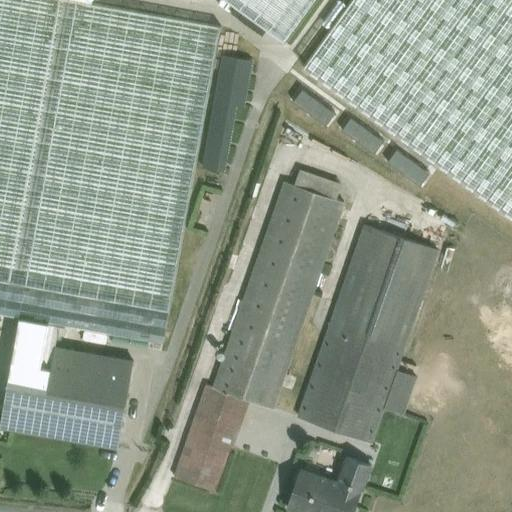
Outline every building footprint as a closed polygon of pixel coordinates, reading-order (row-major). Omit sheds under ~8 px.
[(317,0),(0,0),(0,312),(20,316),(0,427),(118,448),(134,360),(42,344),(46,321),(164,342),(221,27),(91,3),(93,0),(226,0),(286,43),(317,0)] [(511,0),(353,0),(305,66),(511,215),(511,0)] [(250,397),(268,403),(335,206),(286,189),(219,384),(209,381),(178,471),(248,495),(259,462),(231,453),(250,397)] [(368,226),(307,409),(372,431),(433,247),(368,226)] [(292,509),(301,511),(363,511),(380,465),(351,454),(342,479),(307,467),(292,509)]
